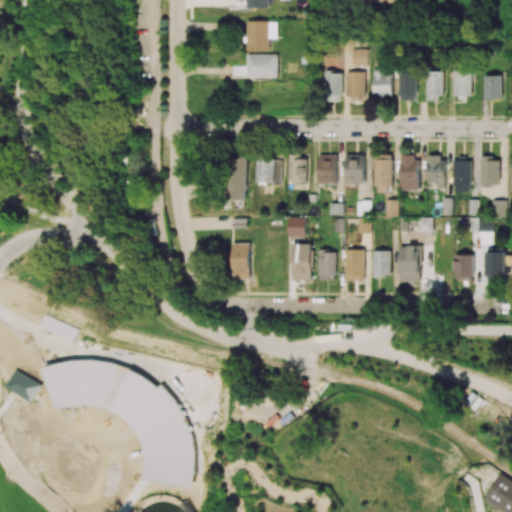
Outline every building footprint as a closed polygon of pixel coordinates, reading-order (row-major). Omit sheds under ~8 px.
[(280,21),(250,21),(250,51),(272,51),(272,38),(280,39),(280,21)] [(368,49),(352,49),(353,65),(368,65),(368,49)] [(279,77),(280,55),(250,54),(250,66),(234,66),(234,76),(279,77)] [(366,99),(366,71),(347,72),(347,100),(366,99)] [(373,71),(374,97),(393,96),(393,71),(373,71)] [(454,96),(474,95),(473,71),(453,71),(454,96)] [(343,101),(343,72),(326,72),(325,100),(343,101)] [(428,99),(445,99),(445,72),(427,72),(428,99)] [(400,100),(417,100),(418,73),(400,73),(400,100)] [(484,76),(485,99),(503,99),(503,75),(484,76)] [(319,184),(338,184),(338,155),(319,154),(319,184)] [(346,184),(366,184),(366,155),(346,155),(346,184)] [(376,192),(392,193),(393,155),(376,155),(376,192)] [(401,156),(401,190),(420,190),(421,156),(401,156)] [(248,158),(230,157),(229,200),(247,200),(248,158)] [(429,183),(439,184),(439,188),(447,188),(447,157),(429,157),(429,183)] [(473,158),(454,159),(454,192),(473,192),(473,158)] [(482,186),(501,185),(501,158),(481,158),(482,186)] [(282,184),(282,159),(257,159),(257,183),(282,184)] [(399,200),(387,200),(386,216),(399,216),(399,200)] [(508,201),(493,200),(493,217),(508,218),(508,201)] [(358,201),(358,215),(372,215),(372,201),(358,201)] [(344,214),(344,203),(330,204),(330,215),(344,214)] [(419,232),(433,232),(434,217),(420,217),(419,232)] [(480,244),(494,244),(495,218),(470,217),(469,232),(481,232),(480,244)] [(359,233),(372,233),(372,218),(358,218),(359,233)] [(234,279),(252,279),(251,243),(233,243),(234,279)] [(294,281),(314,280),(313,244),(293,244),(294,281)] [(422,246),(401,246),(400,282),(422,282),(422,246)] [(347,280),(365,280),(365,250),(346,250),(347,280)] [(337,280),(337,251),(319,251),(319,280),(337,280)] [(392,251),(373,251),(374,276),(392,275),(392,251)] [(507,277),(507,266),(511,266),(511,253),(488,253),(487,276),(507,277)] [(474,255),(455,254),(455,280),(474,281),(474,255)] [(44,384),(18,368),(7,385),(33,401),(44,384)] [(73,391),(51,428),(86,450),(102,460),(113,466),(136,428),(73,391)] [(511,511),(511,478),(503,473),(485,500),(504,511),(511,511)]
